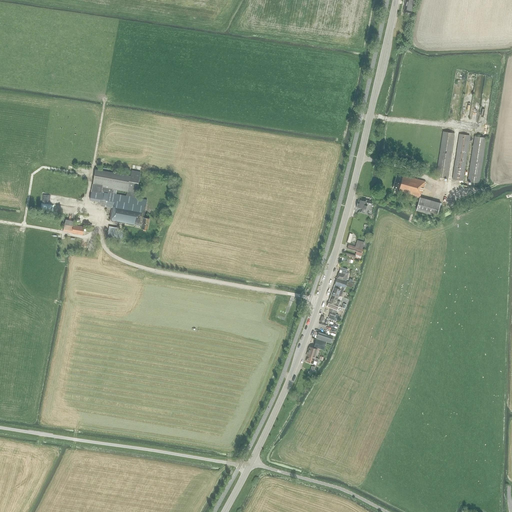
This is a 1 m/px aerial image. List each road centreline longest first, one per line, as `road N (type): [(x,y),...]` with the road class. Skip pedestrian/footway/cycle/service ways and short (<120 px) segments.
road 1 (tertiary): [(251,461),(334,257),(395,0)]
road 2 (unclassified): [(239,465),(0,428)]
road 3 (unclassified): [(386,511),(337,487),(251,461)]
road 4 (track): [(478,130),(351,114)]
